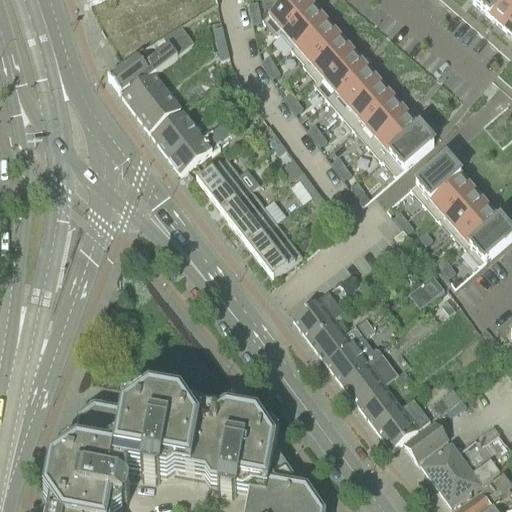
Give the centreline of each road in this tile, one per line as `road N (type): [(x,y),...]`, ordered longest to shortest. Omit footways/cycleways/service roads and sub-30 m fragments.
road 1 (secondary): [(383,511),(178,249)]
road 2 (secondary): [(8,69),(25,200),(15,312),(25,367)]
road 3 (secondary): [(25,367),(57,323),(107,195)]
road 4 (secondary): [(112,152),(79,95),(48,0)]
road 5 (secondary): [(8,69),(59,157),(107,195)]
road 6 (residential): [(481,84),(384,0)]
